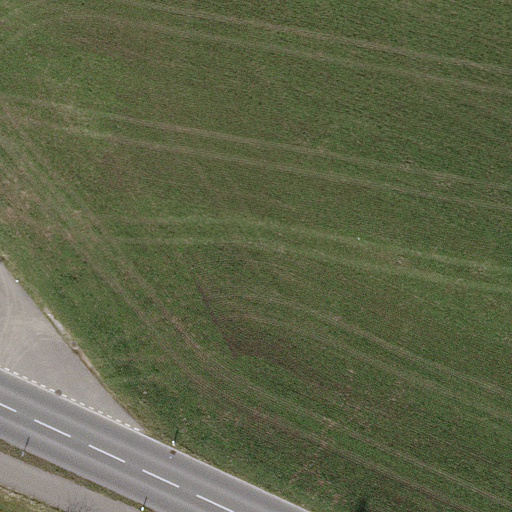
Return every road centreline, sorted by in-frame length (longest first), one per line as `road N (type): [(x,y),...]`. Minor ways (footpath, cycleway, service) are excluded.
road 1 (tertiary): [(0,403),(229,511)]
road 2 (track): [(0,282),(88,445)]
